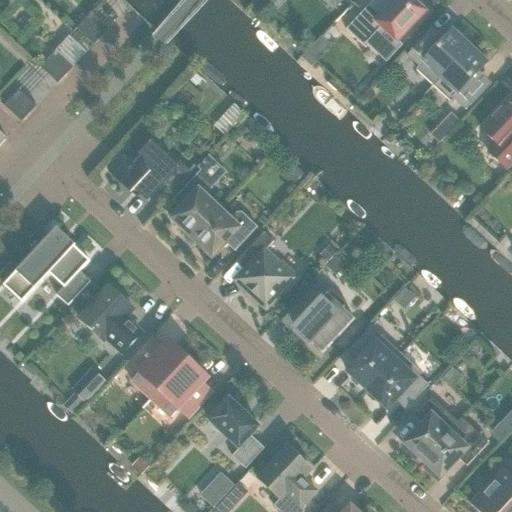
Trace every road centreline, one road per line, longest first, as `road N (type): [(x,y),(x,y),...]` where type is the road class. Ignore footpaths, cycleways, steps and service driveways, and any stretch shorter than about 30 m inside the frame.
road 1 (residential): [(422,511),(24,143)]
road 2 (residential): [(24,143),(125,37)]
